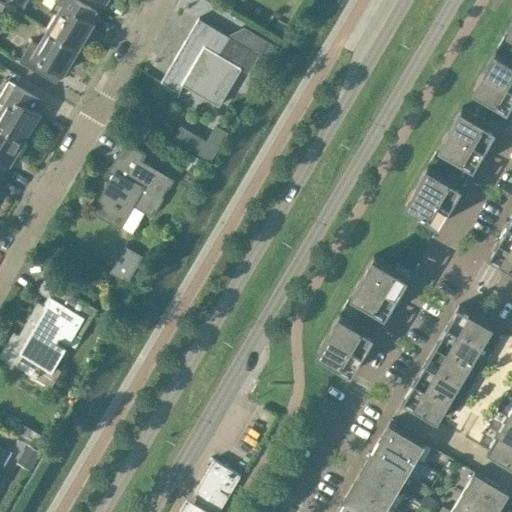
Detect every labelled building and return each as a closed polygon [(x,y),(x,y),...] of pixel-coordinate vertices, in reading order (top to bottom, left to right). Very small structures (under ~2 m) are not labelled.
[(48,28),(79,46),(94,20),(93,20),(99,9),(83,0),(54,0),(50,9),(57,13),(48,28)] [(83,0),(99,9),(104,0),(83,0)] [(199,17),(161,81),(179,91),(183,83),(219,105),(241,68),(248,72),(258,54),(267,59),(276,44),(245,26),(236,42),(226,36),(228,34),(199,17)] [(19,60),(56,82),(63,72),(64,72),(79,46),(48,28),(39,43),(32,39),(19,60)] [(484,68),(511,84),(511,58),(496,49),(484,68)] [(472,88),(508,109),(511,101),(511,84),(484,68),(472,88)] [(0,101),(3,104),(0,108),(0,122),(25,137),(41,111),(39,111),(46,100),(9,79),(0,94),(0,101)] [(450,126),(485,147),(497,127),(461,106),(450,126)] [(0,171),(3,173),(9,162),(10,163),(25,137),(0,122),(0,171)] [(438,145),(474,166),(485,147),(450,126),(438,145)] [(94,211),(120,227),(134,203),(151,214),(154,208),(156,209),(164,196),(162,195),(172,179),(141,161),(146,154),(125,142),(117,156),(125,161),(122,167),(121,166),(119,166),(118,167),(117,167),(117,168),(111,178),(112,179),(94,211)] [(416,183),(451,204),(463,185),(427,164),(416,183)] [(404,203),(439,224),(451,204),(416,183),(404,203)] [(499,236),(511,243),(511,223),(508,221),(499,236)] [(489,253),(511,266),(511,243),(499,236),(489,253)] [(362,274),(397,295),(409,275),(374,254),(362,274)] [(351,293),(386,314),(397,295),(362,274),(351,293)] [(31,374),(51,385),(61,368),(53,364),(65,343),(68,345),(70,343),(64,339),(70,328),(81,334),(98,307),(46,276),(38,289),(52,297),(47,305),(39,300),(19,333),(14,330),(0,353),(0,355),(16,365),(23,352),(40,362),(37,367),(35,367),(31,374)] [(459,305),(447,324),(482,345),(494,325),(459,305)] [(328,331),(363,352),(375,333),(340,312),(328,331)] [(447,324),(436,343),(471,363),(482,345),(447,324)] [(316,351),(352,372),(363,352),(328,331),(316,351)] [(436,343),(425,361),(460,382),(471,363),(436,343)] [(425,361),(414,380),(449,401),(460,382),(425,361)] [(403,399),(438,420),(449,401),(414,380),(403,399)] [(497,433),(511,442),(511,421),(506,418),(497,433)] [(380,437),(416,457),(425,441),(390,420),(380,437)] [(0,439),(5,443),(11,432),(0,425),(0,439)] [(487,449),(511,464),(511,442),(497,433),(487,449)] [(371,452),(406,473),(416,457),(380,437),(371,452)] [(362,468),(397,488),(406,473),(371,452),(362,468)] [(218,511),(241,474),(214,458),(199,484),(196,489),(200,502),(216,511),(218,511)] [(353,483),(388,504),(397,488),(362,468),(353,483)] [(438,511),(473,511),(492,481),(475,470),(451,510),(443,505),(438,511)] [(492,481),(473,511),(497,511),(510,491),(492,481)] [(344,498),(366,511),(383,511),(388,504),(353,483),(344,498)] [(335,511),(366,511),(344,498),(335,511)]
